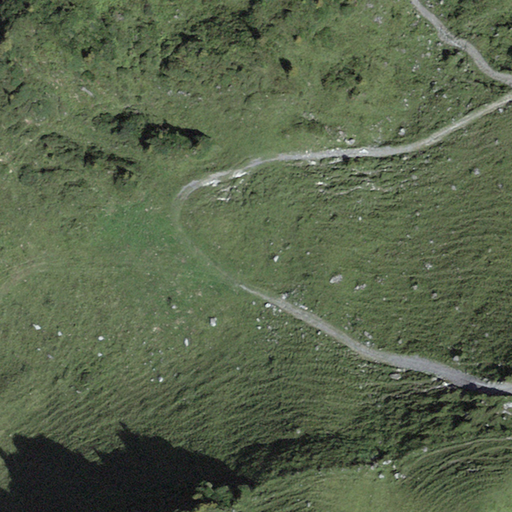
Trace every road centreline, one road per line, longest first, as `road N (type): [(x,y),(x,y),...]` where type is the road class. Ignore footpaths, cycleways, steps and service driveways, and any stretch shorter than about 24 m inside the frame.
road 1 (track): [(511,399),(299,366),(239,377),(162,410),(140,399),(129,338),(139,240),(163,176),(222,151),(308,160)]
road 2 (track): [(308,160),(456,168),(511,150)]
road 3 (track): [(511,72),(438,57),(407,37),(387,0)]
